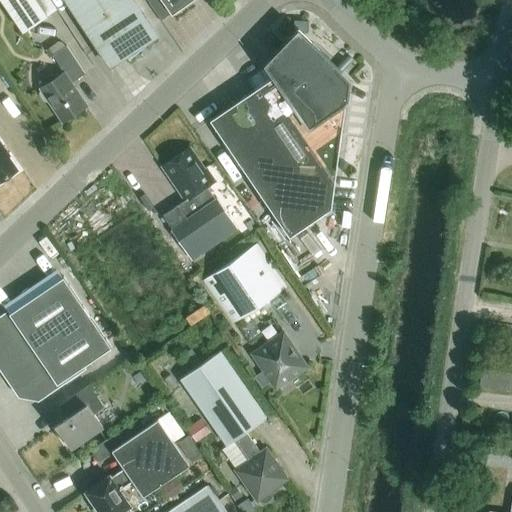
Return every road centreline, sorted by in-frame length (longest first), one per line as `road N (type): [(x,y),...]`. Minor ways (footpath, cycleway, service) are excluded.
road 1 (residential): [(331,511),(395,62)]
road 2 (unclassified): [(432,511),(500,83)]
road 3 (residential): [(0,247),(268,0)]
